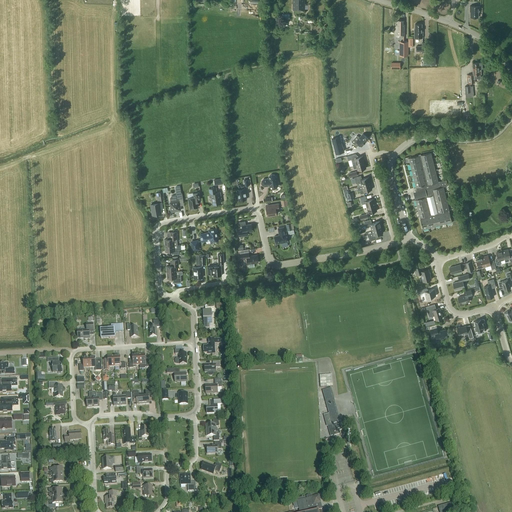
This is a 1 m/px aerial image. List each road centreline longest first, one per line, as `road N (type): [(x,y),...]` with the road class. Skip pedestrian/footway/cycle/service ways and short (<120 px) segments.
road 1 (residential): [(172,300),(157,283),(154,231),(165,221),(253,209),(267,255),(281,265),(395,243)]
road 2 (residential): [(392,155),(415,139),(485,137),(511,115)]
road 3 (residential): [(74,352),(194,342)]
road 4 (residential): [(157,511),(167,471),(195,457),(191,414)]
